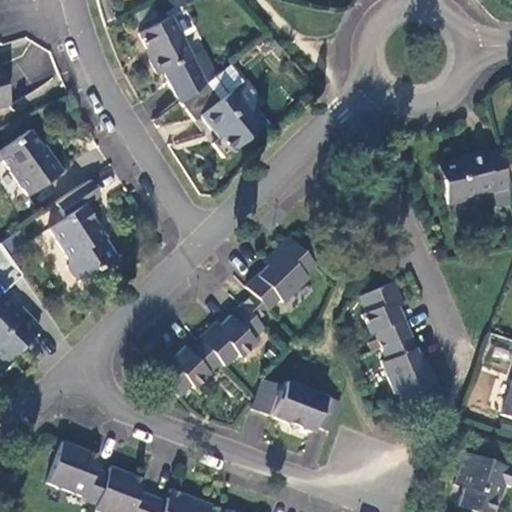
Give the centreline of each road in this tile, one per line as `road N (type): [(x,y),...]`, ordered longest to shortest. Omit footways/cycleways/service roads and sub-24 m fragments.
road 1 (residential): [(71,370),(122,410),(331,488),(374,472)]
road 2 (residential): [(339,113),(382,181),(462,374)]
road 3 (residential): [(76,0),(102,85),(205,240)]
road 4 (residential): [(205,240),(71,370)]
road 5 (residential): [(339,113),(205,240)]
road 6 (residential): [(369,82),(396,104),(431,104),(458,82),(465,48)]
